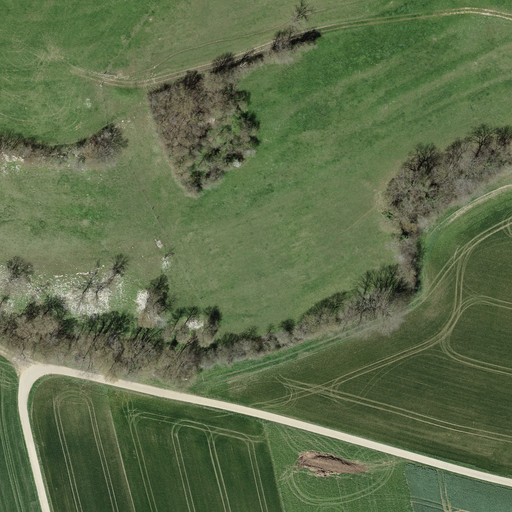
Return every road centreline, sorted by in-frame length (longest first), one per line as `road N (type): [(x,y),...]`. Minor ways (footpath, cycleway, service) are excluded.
road 1 (track): [(511,485),(217,406),(31,370)]
road 2 (track): [(99,81),(181,76),(354,22),(511,17)]
road 3 (track): [(31,370),(21,407),(46,511)]
